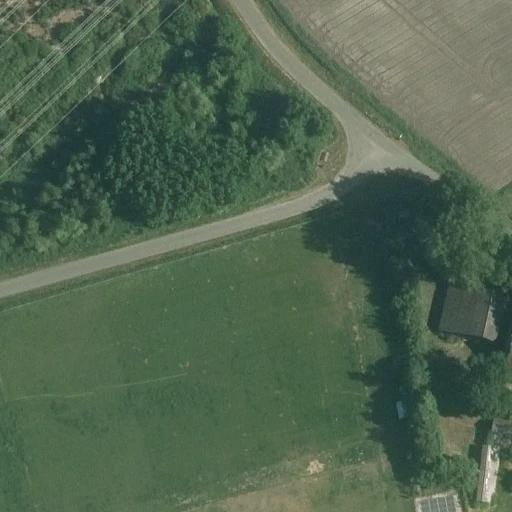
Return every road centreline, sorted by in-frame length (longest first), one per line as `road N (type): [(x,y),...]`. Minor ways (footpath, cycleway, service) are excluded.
road 1 (unclassified): [(0,292),(299,209),(334,193),(380,142)]
road 2 (unclassified): [(380,142),(271,46),(239,0)]
road 3 (unclassified): [(511,241),(380,142)]
